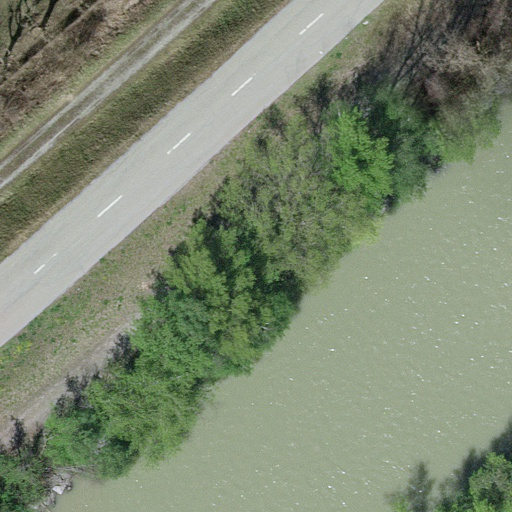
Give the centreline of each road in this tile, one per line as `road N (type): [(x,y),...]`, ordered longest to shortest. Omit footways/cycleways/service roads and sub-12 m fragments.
road 1 (unclassified): [(332,0),(0,298)]
road 2 (track): [(193,0),(0,175)]
